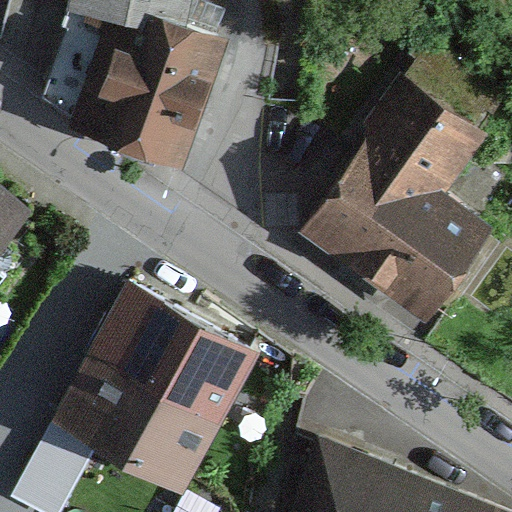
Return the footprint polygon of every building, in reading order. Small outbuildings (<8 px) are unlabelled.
[(207,0),(95,0),(91,22),(114,27),(89,124),(201,163),(237,36),(202,26),(207,0)] [(478,121),(407,72),(305,217),(428,302),(486,220),(434,184),(478,121)] [(0,224),(21,200),(0,182),(0,224)] [(251,345),(131,279),(96,341),(216,407),(251,345)] [(216,407),(96,341),(62,402),(182,468),(216,407)] [(417,511),(429,480),(323,440),(296,511),(417,511)] [(511,511),(511,510),(429,480),(417,511),(511,511)]
